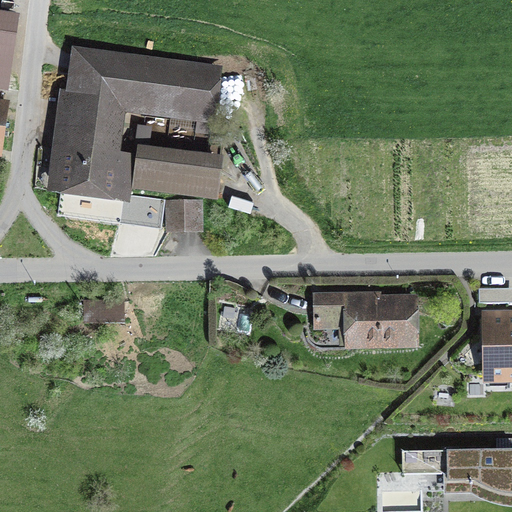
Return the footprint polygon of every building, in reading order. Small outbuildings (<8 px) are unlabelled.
[(15,18),(0,16),(0,83),(5,84),(15,18)] [(62,187),(124,195),(128,163),(107,160),(114,103),(211,116),(217,72),(79,54),(62,187)] [(218,170),(138,160),(135,186),(215,196),(218,170)] [(201,231),(200,202),(168,202),(168,231),(201,231)] [(509,289),(478,289),(478,304),(509,303),(509,289)] [(416,344),(415,301),(378,301),(378,296),(315,297),(316,327),(347,327),(348,345),(416,344)] [(85,302),(85,320),(123,320),(123,302),(85,302)] [(489,377),(511,376),(511,318),(489,319),(489,340),(481,348),(489,355),(489,377)] [(511,449),(447,451),(447,491),(473,490),(482,495),(490,499),(498,501),(509,503),(511,503),(511,449)]
